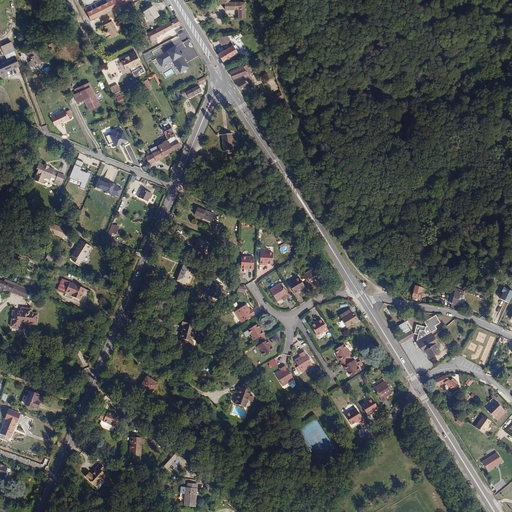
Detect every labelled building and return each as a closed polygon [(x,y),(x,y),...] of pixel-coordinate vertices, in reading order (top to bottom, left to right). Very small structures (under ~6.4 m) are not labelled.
[(114,8),(130,0),(129,0),(113,0),(111,2),(114,8)] [(228,0),(216,0),(217,4),(223,4),(223,10),(237,10),(237,18),(244,18),(244,2),(236,3),(230,3),(228,0)] [(90,19),(114,8),(111,2),(90,11),(86,13),(90,19)] [(143,12),(150,22),(159,17),(153,6),(143,12)] [(109,34),(111,37),(118,34),(111,20),(111,21),(109,17),(102,21),(103,24),(103,25),(105,29),(102,30),(105,35),(109,34)] [(153,39),(180,24),(176,19),(147,34),(152,44),(155,42),(153,39)] [(190,68),(177,45),(156,58),(162,67),(173,60),(181,73),(190,68)] [(222,62),(237,52),(232,45),(217,54),(222,62)] [(35,47),(32,48),(39,61),(41,60),(35,47)] [(39,61),(32,48),(23,52),(26,57),(28,56),(29,59),(28,60),(30,66),(39,61)] [(130,56),(129,57),(126,58),(121,61),(124,68),(128,67),(128,66),(133,64),(135,66),(140,63),(134,51),(129,54),(130,56)] [(12,62),(0,67),(0,73),(15,67),(12,62)] [(229,73),(233,78),(249,73),(246,66),(243,67),(229,73)] [(233,78),(238,87),(254,82),(251,73),(249,73),(233,78)] [(155,74),(151,75),(147,78),(148,79),(154,76),(158,85),(159,83),(155,74)] [(199,85),(206,82),(206,77),(197,81),(199,85)] [(140,83),(144,91),(151,87),(147,79),(140,83)] [(93,96),(96,95),(89,82),(75,90),(77,94),(74,95),(78,103),(84,100),(85,100),(86,102),(85,102),(89,109),(99,104),(95,97),(94,97),(93,96)] [(111,88),(115,96),(122,93),(118,85),(111,88)] [(189,90),(182,94),(185,100),(188,98),(201,92),(198,86),(189,90)] [(274,103),(283,99),(281,91),(271,97),(274,103)] [(60,127),(68,124),(64,116),(53,121),(56,128),(60,126),(60,127)] [(117,117),(108,122),(111,130),(121,125),(117,117)] [(172,144),(175,142),(172,137),(173,137),(171,133),(172,133),(168,124),(166,120),(159,123),(163,132),(164,134),(165,136),(167,135),(172,144)] [(129,142),(123,129),(106,137),(110,145),(115,143),(118,148),(122,146),(122,148),(126,146),(125,144),(129,142)] [(166,154),(172,151),(165,136),(164,134),(161,135),(163,138),(157,140),(158,143),(159,146),(156,147),(158,151),(155,152),(158,157),(157,158),(159,160),(167,156),(166,154)] [(232,134),(222,135),(223,143),(222,144),(222,148),(223,148),(223,152),(226,152),(226,155),(230,154),(230,152),(233,151),(232,147),(233,147),(233,143),(232,143),(231,136),(232,136),(232,134)] [(165,136),(172,151),(176,149),(177,151),(180,149),(176,142),(175,142),(172,144),(167,135),(165,136)] [(149,165),(155,162),(154,159),(151,154),(144,157),(149,165)] [(85,164),(78,161),(71,177),(83,183),(81,187),(85,188),(93,172),(88,171),(87,173),(82,170),(85,164)] [(104,176),(109,165),(102,162),(98,173),(104,176)] [(51,184),(58,187),(61,180),(54,177),(54,178),(49,176),(50,174),(45,171),(45,170),(41,168),(40,169),(34,167),(33,169),(35,170),(31,179),(33,181),(38,183),(40,182),(42,177),(47,179),(48,177),(53,179),(51,184)] [(123,189),(100,180),(96,188),(120,197),(123,189)] [(150,198),(152,194),(142,190),(139,198),(149,202),(150,198)] [(213,216),(197,209),(193,216),(210,223),(213,216)] [(63,230),(48,224),(45,230),(60,237),(63,230)] [(92,247),(82,241),(72,255),(74,256),(72,259),(79,264),(81,261),(82,262),(92,247)] [(198,257),(197,259),(200,261),(206,246),(197,242),(191,254),(198,257)] [(281,253),(288,251),(286,244),(279,245),(281,253)] [(259,266),(263,266),(263,264),(266,264),(272,265),(272,255),(264,254),(259,254),(259,266)] [(253,259),(249,259),(240,258),(240,269),(245,269),(248,269),(248,271),(252,271),(253,259)] [(184,286),(190,271),(182,268),(176,283),(184,286)] [(304,275),(307,281),(309,283),(313,289),(317,286),(316,284),(322,280),(315,268),(304,275)] [(456,287),(455,291),(462,293),(464,289),(462,288),(460,288),(462,281),(462,279),(455,277),(453,286),(456,287)] [(297,292),(300,291),(304,288),(299,279),(291,283),(290,283),(287,284),(294,295),(298,293),(297,292)] [(30,293),(31,289),(5,280),(5,282),(0,280),(0,288),(35,301),(37,295),(30,293)] [(220,283),(215,281),(207,298),(215,302),(221,288),(218,287),(220,283)] [(86,291),(71,284),(67,294),(77,298),(76,299),(82,302),(86,291)] [(285,293),(283,290),(280,285),(269,291),(277,303),(282,299),(284,301),(289,298),(285,293)] [(426,290),(417,287),(413,300),(420,302),(423,294),(425,294),(426,290)] [(500,299),(510,304),(511,301),(511,291),(506,288),(500,299)] [(462,293),(455,291),(452,291),(450,301),(451,303),(457,304),(459,297),(461,297),(462,293)] [(247,320),(249,319),(255,315),(252,310),(250,311),(246,306),(235,313),(241,324),(247,320)] [(351,309),(340,316),(347,327),(358,321),(351,309)] [(17,314),(14,314),(12,329),(22,330),(22,325),(38,326),(39,317),(32,316),(32,312),(22,311),(22,314),(17,314)] [(439,320),(437,316),(425,323),(428,327),(439,320)] [(324,331),(327,329),(320,319),(317,321),(318,322),(315,324),(311,327),(317,336),(324,331)] [(191,343),(196,324),(186,321),(186,322),(183,321),(181,327),(184,328),(181,343),(179,343),(177,349),(184,351),(184,350),(189,351),(191,343)] [(403,336),(410,332),(404,322),(398,327),(403,336)] [(261,332),(259,329),(257,325),(247,331),(250,335),(252,339),(254,342),(261,338),(264,335),(265,335),(263,332),(261,332)] [(417,325),(415,334),(419,335),(422,341),(421,342),(427,351),(431,358),(439,353),(434,344),(437,342),(431,333),(428,335),(425,331),(427,327),(417,325)] [(398,339),(400,344),(413,336),(411,331),(410,332),(403,336),(398,339)] [(296,349),(305,345),(300,334),(295,336),(298,342),(294,344),(296,349)] [(268,341),(264,343),(258,347),(260,350),(264,357),(274,351),(271,347),(269,344),(270,343),(268,341)] [(423,353),(427,351),(421,342),(418,344),(423,353)] [(340,362),(341,362),(350,356),(351,356),(349,352),(344,345),(335,351),(337,355),(339,358),(338,359),(340,362)] [(309,360),(307,357),(304,352),(299,355),(300,357),(294,361),(302,372),(313,365),(309,360)] [(341,362),(342,364),(351,359),(350,356),(341,362)] [(275,359),(268,362),(271,368),(277,365),(275,359)] [(342,364),(344,367),(353,361),(351,359),(342,364)] [(347,369),(349,373),(351,377),(361,371),(356,364),(354,361),(353,361),(344,367),(346,370),(347,369)] [(294,380),(291,375),(289,372),(285,367),(281,369),(282,371),(276,375),(283,387),(294,380)] [(448,380),(447,377),(446,376),(443,377),(433,380),(436,386),(444,383),(453,390),(458,387),(449,380),(448,380)] [(465,383),(470,387),(474,382),(469,378),(465,383)] [(157,386),(146,379),(140,388),(150,396),(157,386)] [(378,394),(380,396),(383,402),(388,399),(387,397),(392,394),(386,382),(375,388),(378,394)] [(238,396),(237,399),(235,405),(245,409),(251,392),(249,392),(251,388),(242,385),(240,388),(239,388),(236,395),(238,396)] [(32,397),(27,406),(36,410),(36,409),(40,410),(42,404),(39,403),(41,398),(33,394),(32,397)] [(24,405),(27,406),(32,397),(30,396),(29,398),(27,398),(24,405)] [(371,413),(374,411),(378,408),(373,399),(365,404),(362,406),(369,416),(372,414),(371,413)] [(489,410),(496,417),(505,408),(497,400),(489,410)] [(363,420),(357,410),(353,412),(346,416),(352,425),(356,422),(359,420),(360,422),(363,420)] [(19,415),(8,411),(5,420),(0,433),(0,434),(10,438),(19,415)] [(111,417),(111,416),(107,414),(106,416),(101,414),(98,421),(101,422),(100,425),(100,426),(106,429),(108,425),(114,428),(115,427),(119,428),(121,423),(117,421),(118,420),(111,417)] [(475,428),(484,434),(487,429),(486,428),(488,425),(491,422),(483,416),(475,428)] [(158,442),(152,437),(149,441),(155,446),(158,442)] [(140,457),(140,439),(138,439),(132,438),(130,438),(129,457),(140,457)] [(498,453),(483,462),(489,472),(504,462),(498,453)] [(177,454),(164,468),(167,471),(177,460),(186,469),(189,465),(177,454)] [(105,482),(103,480),(108,475),(100,468),(93,475),(90,472),(85,477),(98,489),(105,482)] [(196,489),(187,489),(186,488),(185,494),(184,507),(195,507),(196,489)]
